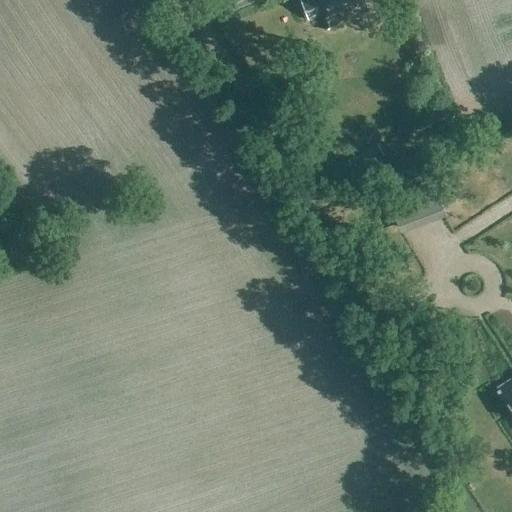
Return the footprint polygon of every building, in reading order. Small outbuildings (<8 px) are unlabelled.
[(298,0),(306,21),(323,15),(328,28),(366,15),(360,0),(298,0)] [(353,172),(383,156),(377,144),(347,160),(353,172)] [(432,180),(387,196),(400,233),(445,217),(432,180)] [(511,195),(499,205),(507,215),(511,211),(511,195)] [(0,245),(18,236),(0,202),(0,245)] [(511,379),(496,389),(511,413),(511,379)]
